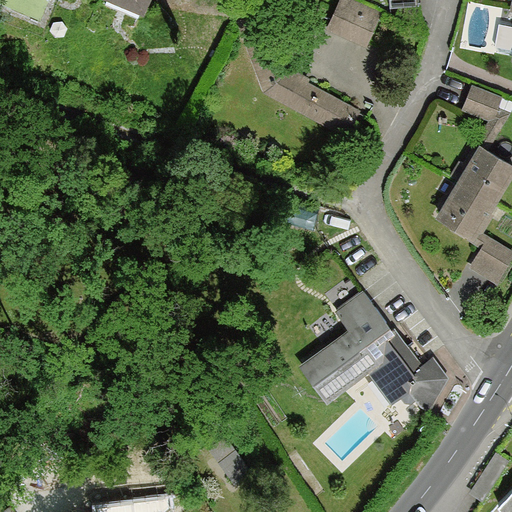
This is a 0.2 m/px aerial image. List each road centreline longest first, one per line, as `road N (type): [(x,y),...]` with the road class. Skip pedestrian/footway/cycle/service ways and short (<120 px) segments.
road 1 (residential): [(497,389),(390,247),(369,195),(419,100),(450,0)]
road 2 (secondary): [(410,511),(497,389)]
